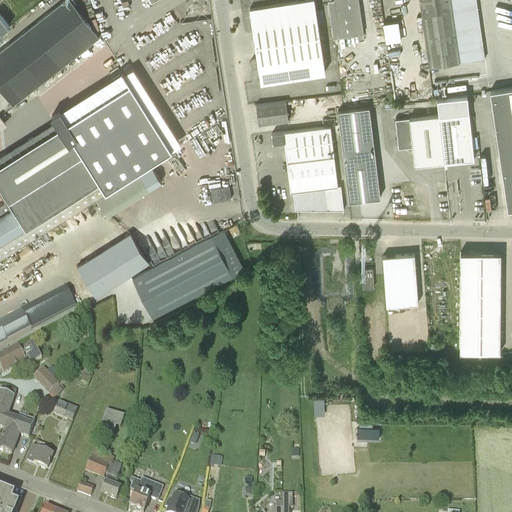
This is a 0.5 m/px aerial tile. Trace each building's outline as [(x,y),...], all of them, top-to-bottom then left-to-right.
[(0,86),(13,104),(100,36),(70,0),(65,0),(0,51),(0,86)] [(250,62),(253,83),(326,71),(314,0),(240,0),(245,28),(248,31),(253,30),(257,57),(252,58),(250,62)] [(328,0),(334,38),(340,37),(364,33),(358,0),(328,0)] [(476,0),(419,0),(429,66),(485,58),(476,0)] [(0,40),(2,38),(0,35),(0,33),(9,26),(0,13),(0,40)] [(383,23),(386,42),(401,40),(398,20),(383,23)] [(73,139),(106,191),(173,148),(171,145),(169,146),(129,82),(68,122),(60,109),(51,115),(68,142),(73,139)] [(508,209),(511,208),(511,86),(490,90),(508,209)] [(474,159),(469,111),(467,95),(437,98),(439,114),(444,162),(474,159)] [(286,100),(256,104),(259,124),(289,120),(286,100)] [(338,108),(349,199),(381,196),(370,104),(338,108)] [(409,117),(395,119),(398,148),(412,146),(414,165),(444,162),(439,114),(409,117)] [(287,161),(334,155),(330,125),(272,133),(273,143),(285,141),(287,161)] [(294,201),(295,209),(303,209),(344,209),(341,185),(338,185),(334,155),(287,161),(291,191),(293,191),(294,201)] [(139,171),(150,188),(162,181),(150,164),(139,171)] [(57,209),(40,180),(24,190),(42,218),(57,209)] [(229,186),(211,189),(213,201),(231,199),(229,186)] [(0,258),(31,238),(8,201),(0,206),(0,258)] [(224,230),(133,277),(153,316),(244,269),(224,230)] [(96,295),(130,274),(139,268),(150,261),(131,231),(78,265),(91,287),(96,295)] [(414,253),(383,255),(386,305),(418,303),(414,253)] [(469,256),(468,357),(508,357),(509,257),(469,256)] [(374,287),(372,267),(361,268),(363,288),(374,287)] [(66,288),(22,311),(31,329),(76,306),(66,288)] [(0,345),(31,329),(22,311),(21,310),(0,321),(0,345)] [(93,321),(91,311),(83,313),(85,323),(93,321)] [(11,369),(20,364),(26,362),(25,360),(27,358),(31,366),(42,360),(33,344),(23,349),(25,353),(22,354),(18,346),(0,355),(0,366),(1,368),(9,364),(11,369)] [(47,372),(58,383),(63,378),(52,367),(47,372)] [(33,378),(49,394),(59,384),(58,383),(47,372),(43,368),(33,378)] [(93,372),(87,369),(83,372),(78,385),(85,387),(86,384),(88,385),(93,372)] [(51,395),(55,399),(62,391),(58,388),(51,395)] [(19,435),(29,439),(35,422),(26,418),(24,424),(8,417),(14,397),(0,392),(0,428),(5,430),(11,433),(11,435),(18,438),(19,435)] [(315,415),(325,414),(325,398),(315,398),(315,415)] [(58,403),(53,415),(72,423),(77,411),(58,403)] [(117,427),(121,429),(125,416),(107,410),(100,432),(114,437),(117,427)] [(375,427),(355,426),(355,436),(374,437),(375,427)] [(0,450),(12,455),(18,438),(11,435),(11,433),(5,430),(0,443),(0,450)] [(190,446),(198,449),(203,436),(195,433),(190,446)] [(33,448),(27,461),(41,467),(41,468),(45,470),(46,469),(47,469),(53,455),(44,452),(46,446),(38,444),(36,449),(33,448)] [(108,475),(101,494),(116,500),(121,488),(114,485),(117,478),(122,463),(113,460),(114,458),(106,455),(105,456),(100,454),(100,453),(93,451),(85,471),(103,478),(105,474),(108,475)] [(222,458),(211,456),(210,466),(220,468),(222,458)] [(144,511),(150,498),(158,501),(163,488),(142,479),(140,482),(132,479),(130,483),(132,484),(130,490),(136,493),(130,508),(134,510),(136,511),(144,511)] [(80,484),(77,492),(90,497),(94,489),(80,484)] [(17,511),(22,500),(1,491),(0,491),(0,511),(17,511)] [(282,494),(282,507),(281,511),(289,511),(289,508),(293,508),(292,494),(282,494)] [(200,501),(190,498),(188,502),(174,497),(171,503),(168,501),(165,508),(169,509),(167,511),(197,511),(198,511),(200,501)] [(156,511),(160,505),(151,501),(146,511),(156,511)]
